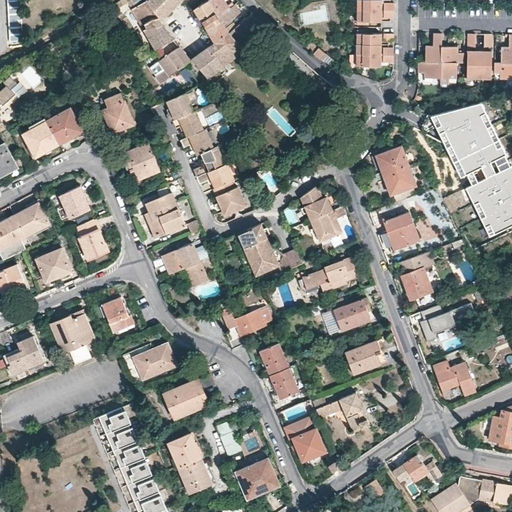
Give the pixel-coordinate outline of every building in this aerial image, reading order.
[(20,0),(7,0),(10,41),(23,40),(20,0)] [(120,0),(112,5),(114,10),(131,0),(120,0)] [(160,20),(161,18),(146,0),(132,9),(153,45),(148,48),(150,52),(174,38),(170,33),(163,25),(160,22),(160,20)] [(180,0),(146,0),(161,18),(166,14),(175,5),(180,0)] [(219,16),(208,0),(207,0),(195,8),(208,29),(221,20),(219,16)] [(224,0),(208,0),(219,16),(229,8),(228,6),(224,8),(221,2),(224,0)] [(356,0),(356,11),(380,11),(380,0),(356,0)] [(208,29),(216,42),(228,32),(224,24),(243,10),(238,2),(233,5),(229,8),(219,16),(221,20),(208,29)] [(380,11),(356,11),(356,20),(356,25),(368,25),(368,22),(380,22),(380,11)] [(261,21),(252,12),(244,19),(231,30),(229,32),(228,32),(216,42),(193,58),(208,77),(241,49),(236,42),(261,21)] [(356,44),(380,45),(380,34),(368,34),(368,30),(356,30),(356,35),(356,44)] [(436,34),(432,33),(432,46),(425,46),(425,62),(440,62),(441,47),(441,34),(436,34)] [(511,33),(508,34),(508,47),(501,47),(501,63),(511,63),(511,33)] [(393,34),(382,34),(382,42),(393,42),(393,37),(393,34)] [(311,40),(306,46),(331,67),(335,61),(311,40)] [(355,55),(379,55),(380,45),(356,44),(355,55)] [(188,62),(188,58),(180,47),(158,61),(164,69),(156,78),(160,84),(185,64),(188,62)] [(457,47),(441,47),(440,62),(456,62),(463,63),(463,53),(457,53),(457,47)] [(475,54),(467,53),(467,77),(467,79),(475,79),(475,54)] [(491,54),(482,54),(482,80),(491,80),(491,75),(491,54)] [(379,66),(379,55),(355,55),(355,63),(355,66),(379,66)] [(424,78),(440,79),(440,62),(425,62),(418,62),(417,73),(424,73),(424,78)] [(456,79),(456,62),(440,62),(440,79),(440,85),(448,85),(448,79),(456,79)] [(511,63),(501,63),(495,63),(494,65),(494,73),(500,73),(499,79),(511,78),(511,63)] [(0,134),(8,130),(0,114),(0,104),(3,103),(5,105),(17,93),(12,88),(18,83),(11,75),(4,81),(7,85),(0,90),(0,134)] [(89,86),(82,90),(88,101),(94,97),(89,86)] [(82,90),(75,94),(81,104),(88,101),(82,90)] [(193,110),(185,91),(167,99),(165,100),(168,108),(169,111),(168,112),(166,113),(169,120),(172,119),(193,110)] [(121,92),(103,99),(107,108),(104,109),(107,118),(109,118),(114,132),(134,123),(121,92)] [(444,130),(466,174),(469,173),(474,170),(483,166),(494,160),(504,156),(506,154),(502,147),(498,149),(481,115),(486,112),(480,102),(436,113),(442,125),(437,127),(440,133),(444,130)] [(47,120),(60,144),(84,131),(71,107),(47,120)] [(199,153),(202,159),(204,163),(201,165),(193,168),(199,182),(207,178),(210,176),(212,180),(214,186),(212,187),(218,201),(221,205),(224,213),(246,204),(237,183),(235,184),(232,178),(233,177),(227,162),(225,163),(217,145),(213,147),(205,128),(203,129),(194,109),(193,110),(172,119),(175,127),(181,125),(186,137),(180,139),(183,146),(191,143),(196,155),(199,153)] [(502,147),(486,112),(481,115),(498,149),(502,147)] [(435,123),(437,127),(442,125),(436,113),(431,114),(435,123)] [(435,123),(431,114),(427,114),(418,124),(421,130),(435,123)] [(60,144),(47,120),(22,134),(34,155),(49,147),(50,150),(60,144)] [(163,135),(159,127),(153,130),(156,138),(163,135)] [(461,176),(466,174),(444,130),(440,133),(461,176)] [(148,141),(120,153),(133,184),(140,181),(139,178),(160,169),(148,141)] [(6,142),(0,145),(0,175),(19,166),(6,142)] [(401,145),(379,153),(384,167),(386,173),(383,174),(390,194),(393,192),(413,185),(406,165),(409,164),(401,145)] [(376,170),(384,167),(379,153),(371,156),(376,170)] [(499,171),(509,166),(504,156),(494,160),(499,171)] [(488,176),(499,171),(494,160),(483,166),(488,176)] [(490,224),(495,233),(511,224),(511,165),(509,166),(499,171),(488,176),(479,181),(474,183),(466,187),(474,203),(479,201),(486,216),(481,218),(485,226),(490,224)] [(474,183),(479,181),(474,170),(469,173),(474,183)] [(300,196),(310,219),(327,212),(333,209),(328,198),(323,200),(316,185),(300,196)] [(415,192),(413,185),(393,192),(396,199),(415,192)] [(80,186),(60,195),(71,218),(90,209),(83,194),(84,194),(80,186)] [(156,237),(186,224),(172,192),(146,203),(150,211),(145,213),(156,237)] [(479,201),(474,203),(481,218),(486,216),(479,201)] [(15,214),(26,236),(50,223),(39,202),(15,214)] [(327,212),(310,219),(320,241),(342,232),(333,210),(328,213),(327,212)] [(408,211),(383,221),(387,230),(384,231),(392,253),(400,249),(399,247),(419,240),(408,211)] [(18,240),(26,236),(15,214),(0,221),(0,245),(2,250),(5,256),(15,250),(14,247),(21,244),(18,240)] [(98,228),(95,218),(88,221),(75,227),(79,236),(89,259),(110,251),(106,242),(105,242),(98,228)] [(186,224),(190,233),(203,227),(199,218),(186,224)] [(254,271),(276,261),(273,253),(264,231),(262,226),(260,220),(237,231),(254,271)] [(490,236),(495,233),(490,224),(485,226),(490,236)] [(192,243),(163,255),(171,273),(186,266),(193,285),(207,279),(192,243)] [(322,247),(325,254),(335,250),(332,243),(322,247)] [(200,260),(208,257),(203,244),(196,247),(200,260)] [(276,261),(281,273),(302,264),(294,245),(280,251),(276,261)] [(62,247),(37,258),(46,281),(72,270),(62,247)] [(434,263),(429,250),(399,261),(404,274),(402,275),(411,298),(432,290),(423,267),(434,263)] [(325,268),(302,276),(307,288),(321,283),(323,291),(347,282),(346,279),(359,274),(351,256),(325,266),(325,268)] [(17,263),(0,270),(0,287),(4,298),(28,289),(17,263)] [(122,295),(102,303),(114,331),(133,323),(135,322),(132,314),(130,315),(122,295)] [(366,296),(334,309),(342,330),(371,320),(368,310),(371,309),(366,296)] [(440,303),(421,310),(425,319),(421,320),(428,340),(437,336),(435,331),(477,314),(471,300),(443,311),(440,303)] [(241,336),(267,325),(266,322),(273,319),(268,307),(261,310),(260,308),(235,318),(230,306),(222,309),(230,328),(237,325),(241,336)] [(83,309),(50,323),(63,352),(70,350),(72,354),(88,348),(86,343),(96,338),(83,309)] [(342,330),(334,309),(322,313),(330,335),(342,330)] [(235,327),(229,328),(233,339),(239,338),(235,327)] [(17,348),(4,354),(12,374),(44,360),(33,335),(18,342),(16,338),(13,339),(17,348)] [(381,337),(345,351),(353,373),(387,360),(380,342),(382,341),(381,337)] [(168,342),(133,356),(143,379),(177,364),(168,342)] [(271,373),(289,366),(279,342),(261,350),(266,362),(264,363),(265,366),(268,365),(271,373)] [(447,359),(433,365),(442,390),(460,383),(464,394),(476,390),(465,361),(450,367),(447,359)] [(299,390),(289,366),(271,373),(281,398),(288,396),(299,390)] [(198,378),(163,392),(174,417),(208,403),(198,378)] [(301,395),(299,390),(288,396),(290,400),(301,395)] [(370,424),(356,391),(327,404),(323,396),(313,400),(316,408),(320,418),(344,408),(353,431),(370,424)] [(383,400),(388,407),(397,400),(392,394),(383,400)] [(124,405),(99,415),(139,509),(144,507),(146,511),(144,511),(174,511),(158,479),(155,480),(153,475),(156,474),(151,463),(147,464),(144,458),(149,456),(144,446),(142,447),(139,440),(141,439),(136,430),(133,431),(130,424),(133,422),(129,413),(128,414),(124,405)] [(511,406),(510,406),(509,410),(504,409),(501,411),(500,416),(494,414),(489,439),(500,441),(499,444),(511,446),(511,406)] [(326,451),(316,427),(315,428),(311,417),(298,422),(297,420),(284,426),(290,438),(294,437),(304,460),(326,451)] [(234,430),(230,421),(216,426),(220,435),(234,430)] [(234,430),(220,435),(224,445),(238,440),(234,430)] [(168,442),(179,467),(202,457),(191,432),(168,442)] [(224,445),(229,456),(243,450),(238,440),(224,445)] [(246,458),(227,466),(234,483),(240,480),(248,498),(280,484),(269,456),(249,465),(246,458)] [(414,456),(393,470),(400,480),(408,475),(412,480),(414,478),(416,479),(429,470),(422,460),(418,462),(414,456)] [(202,457),(179,467),(190,493),(213,483),(202,457)] [(329,464),(334,470),(341,465),(337,459),(329,464)] [(482,479),(461,475),(459,484),(471,503),(478,498),(509,504),(511,488),(511,483),(482,478),(482,479)] [(366,483),(371,497),(384,492),(379,478),(366,483)] [(459,511),(471,505),(455,482),(431,499),(439,511),(459,511)]
